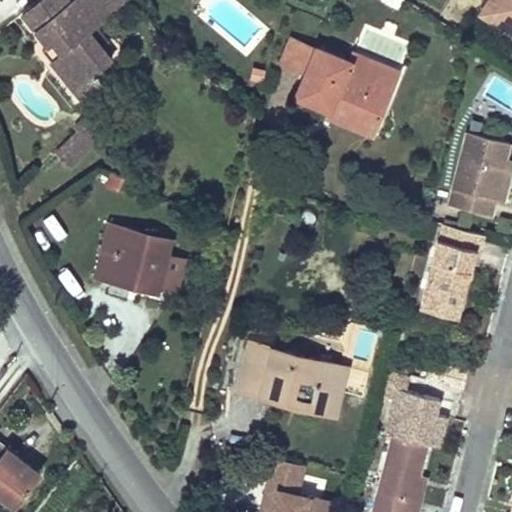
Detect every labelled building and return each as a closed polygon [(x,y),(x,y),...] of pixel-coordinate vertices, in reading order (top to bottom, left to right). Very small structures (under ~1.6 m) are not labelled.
[(86,32),(125,0),(35,0),(20,12),(45,46),(51,42),(58,52),(47,60),(79,100),(101,83),(92,73),(108,60),(86,32)] [(511,7),(499,0),(480,0),(476,8),(511,31),(511,7)] [(40,50),(47,60),(58,52),(51,42),(45,46),(40,50)] [(394,80),(316,45),(295,94),(374,130),(394,80)] [(55,151),(69,164),(106,127),(95,116),(88,124),(85,122),(55,151)] [(505,155),(509,139),(467,128),(452,184),(466,188),(462,204),(490,213),(495,196),(505,155)] [(511,156),(505,155),(495,196),(502,198),(511,160),(511,156)] [(466,188),(452,184),(448,201),(462,204),(466,188)] [(438,235),(419,302),(458,314),(476,247),(474,246),(478,229),(446,221),(441,236),(438,235)] [(169,237),(110,222),(97,272),(156,289),(169,237)] [(481,248),(485,231),(478,229),(474,246),(476,247),(481,248)] [(298,406),(325,414),(338,363),(249,339),(243,361),(265,367),(259,391),(300,402),(298,406)] [(468,365),(424,354),(419,374),(463,385),(468,365)] [(265,367),(243,361),(236,390),(298,406),(300,402),(259,391),(265,367)] [(338,363),(325,414),(330,415),(344,364),(338,363)] [(392,428),(371,508),(388,511),(414,511),(419,497),(412,495),(419,470),(428,437),(392,428)] [(39,471),(0,442),(0,496),(14,506),(39,471)] [(273,455),(255,511),(333,511),(337,500),(298,488),(305,465),(273,455)] [(419,470),(412,495),(419,497),(425,472),(419,470)]
